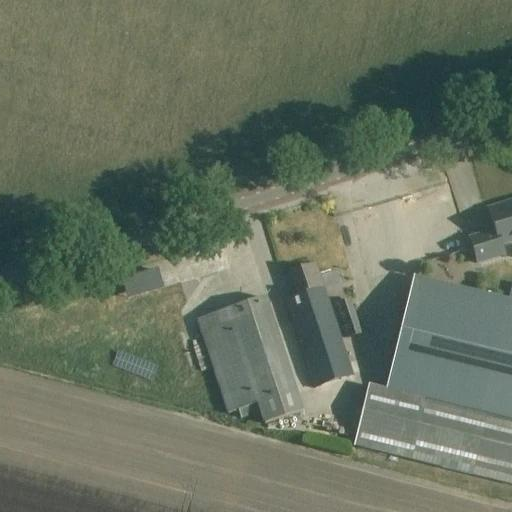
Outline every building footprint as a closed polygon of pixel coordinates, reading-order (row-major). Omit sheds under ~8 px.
[(501,245),(511,241),(511,202),(488,210),(494,231),(469,239),(477,265),(504,256),(501,245)] [(188,259),(193,280),(235,270),(230,249),(188,259)] [(290,315),(314,388),(351,375),(316,265),(287,275),(295,299),(290,301),(294,314),(290,315)] [(511,485),(511,302),(415,279),(388,391),(369,386),(354,446),(511,485)] [(227,415),(238,412),(241,420),(260,415),(264,427),(304,414),(266,299),(197,321),(227,415)] [(361,335),(350,300),(337,304),(348,339),(361,335)] [(301,387),(308,385),(303,366),(296,368),(301,387)]
